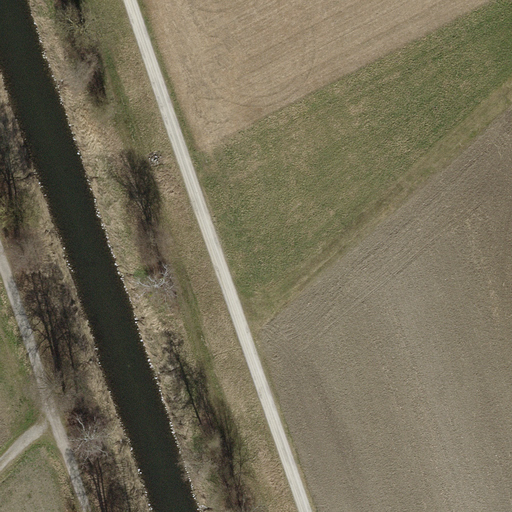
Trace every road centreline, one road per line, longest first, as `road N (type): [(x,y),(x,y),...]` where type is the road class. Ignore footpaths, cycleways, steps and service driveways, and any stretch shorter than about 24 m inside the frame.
road 1 (track): [(127,0),(302,511)]
road 2 (track): [(239,327),(511,86)]
road 3 (track): [(0,253),(58,424)]
